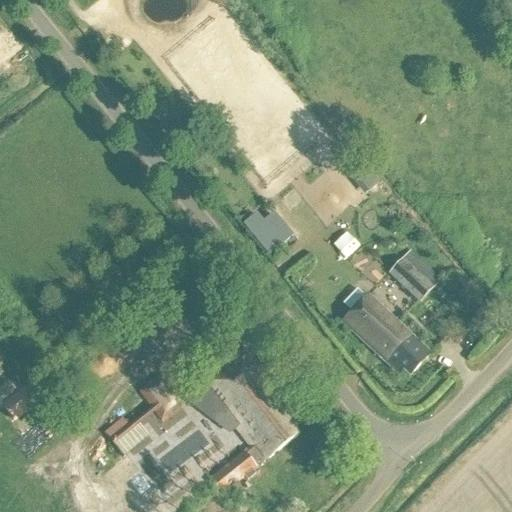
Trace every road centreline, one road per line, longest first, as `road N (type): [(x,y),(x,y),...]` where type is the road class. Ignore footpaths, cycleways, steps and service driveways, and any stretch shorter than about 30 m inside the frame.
road 1 (tertiary): [(401,462),(22,0)]
road 2 (tertiary): [(401,462),(511,352)]
